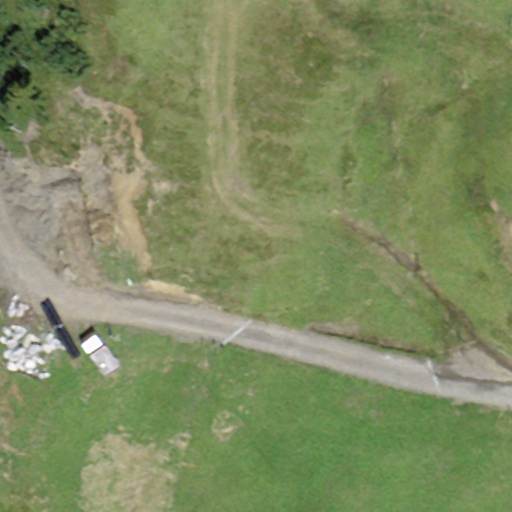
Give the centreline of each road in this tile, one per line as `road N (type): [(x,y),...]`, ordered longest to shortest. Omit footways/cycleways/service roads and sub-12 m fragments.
road 1 (track): [(0,223),(23,276),(68,299),(224,324),(468,387),(511,389)]
road 2 (track): [(509,389),(406,279),(360,245),(264,214),(235,189),(224,136),(221,0)]
